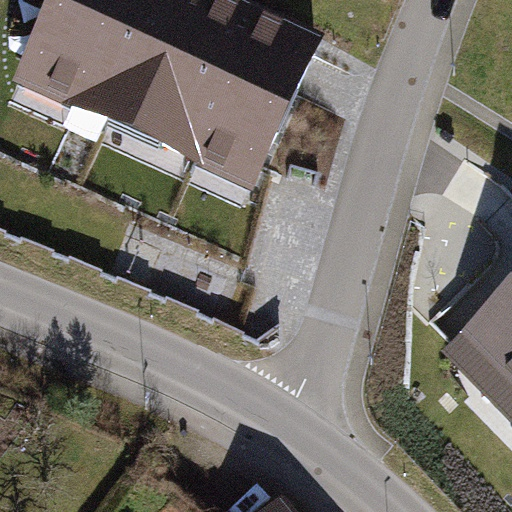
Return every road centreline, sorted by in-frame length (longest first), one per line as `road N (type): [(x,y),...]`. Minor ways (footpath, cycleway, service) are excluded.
road 1 (residential): [(288,423),(319,361),(406,67),(435,0)]
road 2 (secondary): [(0,293),(196,372),(288,423)]
road 3 (secondary): [(288,423),(397,511)]
